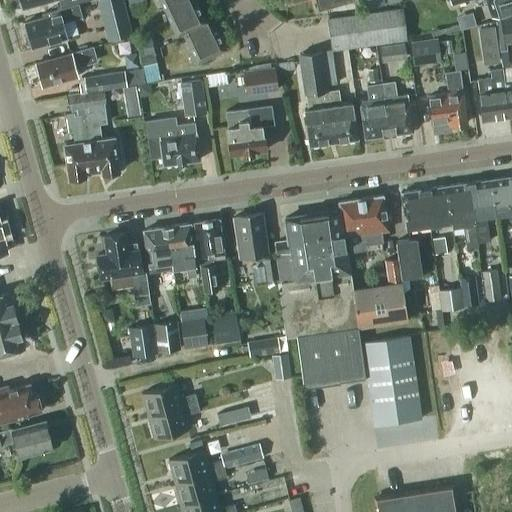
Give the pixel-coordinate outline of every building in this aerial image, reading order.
[(16,0),(18,1),(20,8),(49,0),(61,0),(63,7),(86,0),(16,0)] [(160,0),(176,33),(181,30),(196,62),(225,49),(210,16),(204,18),(195,0),(160,0)] [(285,0),(286,2),(293,0),(314,0),(318,10),(353,1),(352,0),(285,0)] [(511,0),(448,0),(450,4),(463,0),(487,0),(492,15),(511,9),(511,0)] [(24,22),(31,47),(66,37),(62,20),(81,15),(78,3),(60,8),(61,12),(58,12),(57,8),(42,12),(43,17),(24,22)] [(327,17),(331,49),(406,39),(402,7),(327,17)] [(511,16),(500,19),(504,43),(511,42),(511,16)] [(104,27),(107,40),(131,34),(128,21),(104,27)] [(494,25),(480,27),(483,47),(497,45),(494,25)] [(152,45),(150,37),(136,40),(138,48),(152,45)] [(409,42),(412,65),(441,61),(440,55),(438,40),(438,38),(409,42)] [(380,45),(381,62),(406,59),(404,43),(380,45)] [(138,48),(140,56),(154,53),(152,45),(138,48)] [(70,52),(71,52),(36,62),(42,86),(77,76),(75,66),(96,60),(92,46),(70,52)] [(325,84),(336,83),(331,49),(320,50),(299,53),(307,108),(304,108),(304,111),(302,113),(303,120),(306,121),(309,144),(357,137),(351,102),(341,103),(339,89),(326,91),(325,84)] [(140,56),(142,65),(156,62),(154,53),(140,56)] [(138,65),(136,54),(124,55),(126,67),(138,65)] [(242,70),(245,94),(278,90),(275,66),(242,70)] [(84,76),(86,91),(92,90),(103,88),(143,82),(140,67),(84,76)] [(509,116),(504,82),(502,67),(490,69),(491,77),(477,79),(482,120),(509,116)] [(210,71),(213,87),(228,84),(230,83),(227,68),(210,71)] [(445,71),(446,79),(448,92),(428,95),(433,132),(451,129),(450,124),(466,122),(461,86),(459,69),(445,71)] [(179,82),(184,115),(206,112),(201,79),(179,82)] [(394,81),(381,83),(382,93),(388,133),(412,130),(407,94),(396,95),(394,81)] [(139,96),(151,94),(149,83),(137,84),(139,96)] [(382,93),(381,83),(366,85),(368,99),(359,101),(364,136),(388,133),(382,93)] [(135,84),(122,86),(122,87),(124,98),(137,96),(135,84)] [(105,103),(103,88),(92,90),(94,105),(88,105),(90,121),(86,121),(93,173),(119,170),(114,136),(100,138),(98,123),(106,122),(104,104),(105,103)] [(63,143),(68,177),(93,173),(86,121),(90,121),(88,105),(94,105),(92,90),(86,91),(66,94),(69,109),(72,109),(72,112),(66,113),(68,131),(72,130),(74,142),(63,143)] [(230,125),(227,126),(231,154),(265,149),(261,124),(273,123),(271,104),(228,110),(230,125)] [(150,157),(161,155),(163,164),(199,159),(194,122),(175,124),(166,117),(145,120),(150,157)] [(511,175),(490,179),(496,214),(508,213),(509,221),(511,220),(511,175)] [(490,179),(468,182),(474,218),(477,242),(489,240),(486,216),(496,214),(490,179)] [(446,185),(451,221),(451,226),(463,224),(466,247),(478,246),(477,242),(474,218),(468,182),(446,185)] [(440,223),(451,221),(446,185),(423,188),(429,224),(430,229),(441,228),(440,223)] [(406,228),(429,224),(423,188),(400,192),(406,228)] [(387,229),(382,195),(338,201),(339,209),(344,236),(344,235),(346,251),(365,248),(364,243),(382,241),(380,230),(387,229)] [(285,336),(295,335),(356,326),(351,290),(344,236),(339,209),(284,217),(288,241),(274,243),(281,290),(278,290),(285,336)] [(268,252),(262,212),(233,216),(239,256),(268,252)] [(193,222),(202,278),(204,292),(215,290),(210,259),(224,257),(218,218),(193,222)] [(190,223),(166,226),(172,268),(196,265),(195,258),(190,223)] [(172,268),(166,226),(143,230),(148,265),(149,270),(159,268),(159,270),(172,268)] [(125,232),(103,235),(106,252),(97,254),(101,277),(109,276),(111,286),(132,283),(136,304),(150,302),(145,271),(141,271),(137,248),(136,242),(126,243),(125,232)] [(434,254),(447,252),(444,236),(432,238),(434,254)] [(395,240),(397,257),(400,277),(420,274),(415,237),(395,240)] [(263,258),(266,279),(277,278),(275,256),(263,258)] [(351,290),(356,326),(406,318),(400,277),(397,257),(385,259),(389,284),(351,290)] [(481,272),(485,300),(500,298),(496,270),(481,272)] [(459,277),(462,305),(478,303),(475,275),(459,277)] [(440,308),(438,289),(437,284),(427,285),(431,309),(440,308)] [(460,287),(438,289),(440,308),(441,309),(462,307),(460,287)] [(0,323),(16,319),(12,302),(11,302),(8,291),(0,293),(0,323)] [(210,314),(214,343),(240,340),(236,311),(210,314)] [(179,319),(184,348),(208,345),(203,316),(179,319)] [(0,353),(24,347),(22,340),(16,319),(0,323),(0,353)] [(154,323),(158,350),(180,348),(176,320),(154,323)] [(127,326),(132,356),(157,352),(152,323),(127,326)] [(302,386),(366,377),(361,342),(359,342),(356,326),(295,335),(302,386)] [(361,342),(366,377),(373,425),(421,417),(408,335),(361,342)] [(247,341),(250,356),(279,352),(277,336),(247,341)] [(271,355),(274,379),(291,377),(287,353),(271,355)] [(29,383),(9,388),(8,384),(0,386),(0,420),(41,410),(36,391),(32,392),(29,383)] [(141,392),(147,415),(197,401),(195,392),(180,396),(176,383),(141,392)] [(197,401),(147,415),(154,438),(189,428),(185,414),(199,410),(197,401)] [(227,411),(216,414),(219,426),(230,422),(227,411)] [(0,443),(14,440),(18,456),(51,447),(44,420),(11,429),(11,428),(0,431),(0,443)] [(224,467),(263,456),(259,442),(220,453),(221,459),(224,467)] [(207,463),(203,449),(168,459),(174,481),(224,468),(221,459),(207,463)] [(215,494),(211,480),(226,476),(224,468),(174,481),(180,503),(215,494)] [(258,482),(269,479),(266,469),(255,471),(258,482)] [(511,511),(511,472),(485,476),(489,511),(511,511)] [(377,511),(454,511),(451,485),(375,497),(377,511)] [(235,511),(236,511),(234,503),(219,507),(215,494),(180,503),(182,511),(235,511)] [(302,506),(299,496),(288,499),(290,509),(302,506)]
